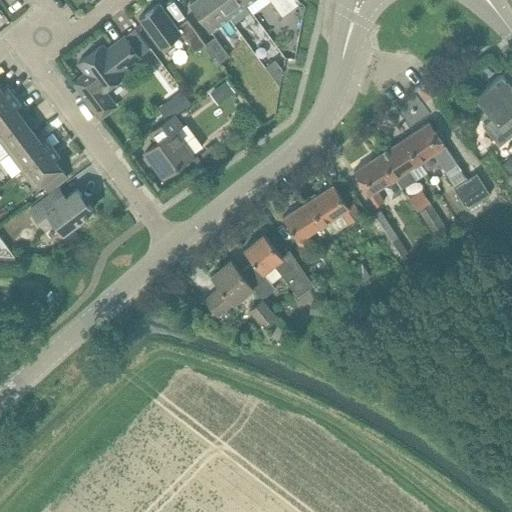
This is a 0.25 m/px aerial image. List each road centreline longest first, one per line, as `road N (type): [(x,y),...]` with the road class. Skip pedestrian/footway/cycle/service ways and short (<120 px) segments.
road 1 (tertiary): [(175,250),(305,142),(327,107),(361,0)]
road 2 (residential): [(175,250),(41,72),(51,48)]
road 3 (tertiary): [(0,403),(175,250)]
